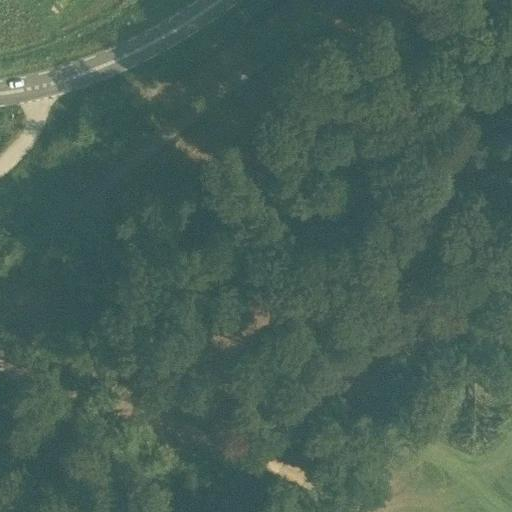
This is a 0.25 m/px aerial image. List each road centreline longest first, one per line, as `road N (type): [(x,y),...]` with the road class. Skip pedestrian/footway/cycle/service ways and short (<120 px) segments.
road 1 (track): [(314,481),(215,425),(121,394),(16,377),(0,359)]
road 2 (secondary): [(40,86),(164,37),(225,0)]
